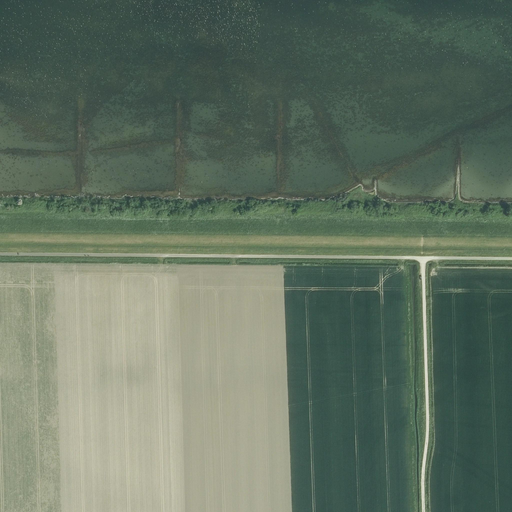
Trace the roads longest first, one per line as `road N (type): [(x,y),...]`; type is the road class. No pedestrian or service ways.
road 1 (unclassified): [(0,253),(511,258)]
road 2 (track): [(423,257),(424,511)]
